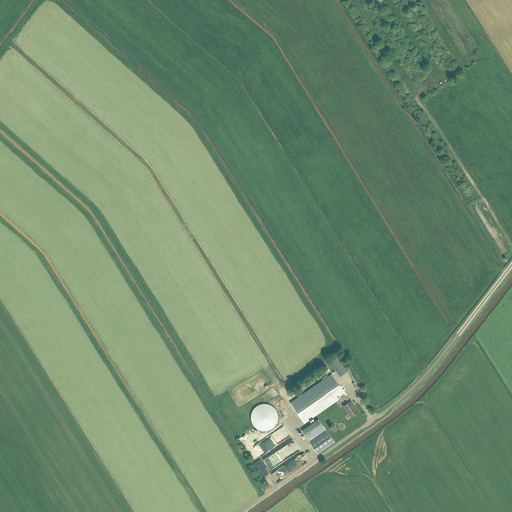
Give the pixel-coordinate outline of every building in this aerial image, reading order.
[(336,357),(326,364),(332,372),(335,370),(340,376),(346,372),(336,357)] [(331,374),(290,403),(305,423),(341,398),(345,405),(343,406),(351,417),(358,412),(352,404),(352,403),(350,401),(349,402),(344,395),(345,395),(331,374)] [(266,404),(265,404),(264,404),(262,404),(261,404),(260,404),(259,405),(258,405),(257,406),(256,406),(255,407),(254,408),(253,409),(253,410),(252,411),(252,412),(251,413),(251,414),(251,415),(250,416),(250,418),(250,419),(251,420),(251,421),(251,422),(252,423),(252,424),(253,425),(254,426),(255,427),(255,428),(256,428),(257,429),(258,430),(260,430),(261,430),(262,431),(263,431),(264,431),(265,431),(267,430),(268,430),(269,430),(270,429),(271,429),(272,428),(273,427),(274,427),(274,426),(275,425),(276,424),(276,423),(277,422),(277,420),(277,419),(277,418),(277,417),(277,416),(277,415),(277,413),(276,412),(276,411),(275,410),(275,409),(274,408),(273,408),(272,407),(271,406),(270,405),(269,405),(268,405),(267,404),(266,404)] [(318,419),(302,431),(309,442),(326,430),(318,419)] [(326,430),(309,442),(317,454),(334,442),(326,430)]
